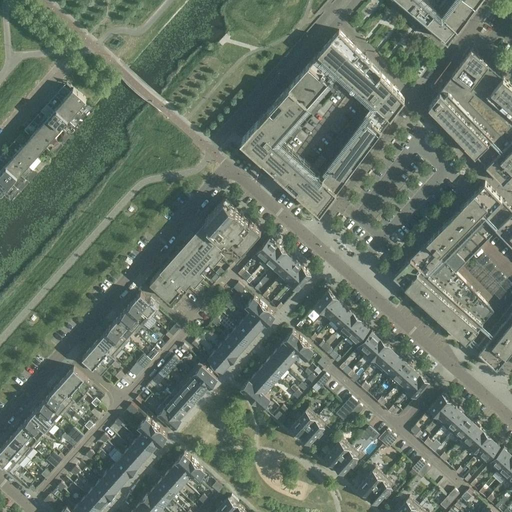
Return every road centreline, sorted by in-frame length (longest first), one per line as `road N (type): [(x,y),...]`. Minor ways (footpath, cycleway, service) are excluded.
road 1 (residential): [(228,167),(0,423)]
road 2 (unclassified): [(305,236),(489,0)]
road 3 (unclassified): [(511,418),(305,236)]
